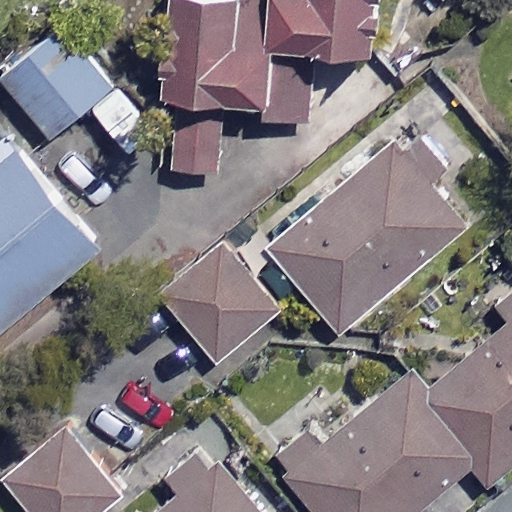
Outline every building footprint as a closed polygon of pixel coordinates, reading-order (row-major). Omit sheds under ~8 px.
[(388,0),(279,0),(280,2),(207,0),(179,0),(174,169),(221,170),(223,113),(310,116),(312,58),(387,60),(388,0)] [(117,85),(61,28),(6,80),(62,138),(117,85)] [(465,225),(396,147),(277,251),(346,330),(465,225)] [(0,336),(105,250),(25,153),(0,173),(0,336)] [(281,308),(230,251),(170,304),(222,362),(281,308)] [(511,462),(511,329),(434,390),(420,373),(325,447),(313,431),(278,459),(319,511),(417,511),(478,465),(489,480),(511,462)] [(101,511),(123,495),(72,430),(11,477),(38,511),(101,511)] [(257,511),(208,454),(174,482),(186,496),(166,511),(257,511)]
